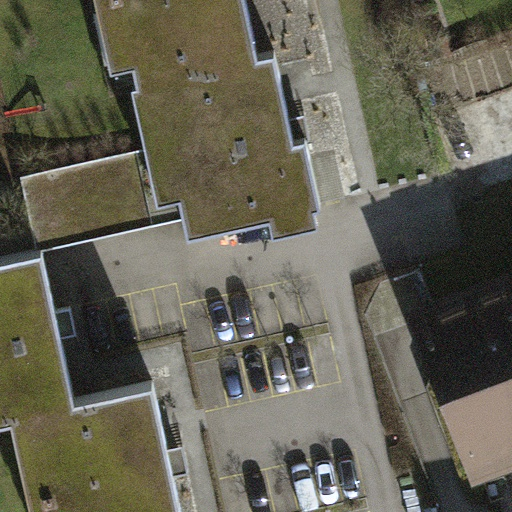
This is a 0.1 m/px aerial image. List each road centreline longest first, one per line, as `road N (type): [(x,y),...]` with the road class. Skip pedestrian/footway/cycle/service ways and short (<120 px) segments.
road 1 (unknown): [(392,328),(380,283),(345,230),(276,220),(123,245)]
road 2 (unknown): [(392,328),(218,405)]
